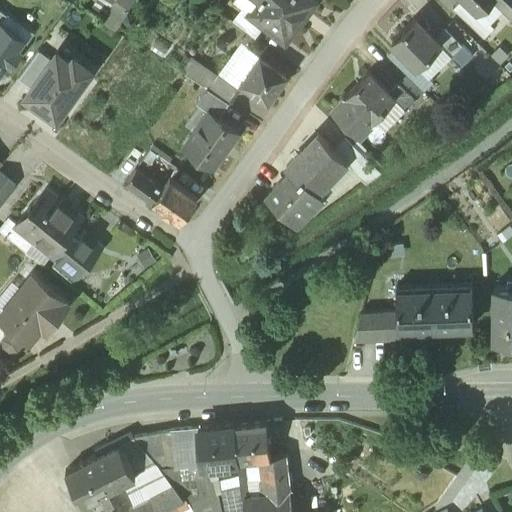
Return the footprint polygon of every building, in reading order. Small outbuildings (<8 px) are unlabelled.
[(116,0),(103,23),(116,31),(135,0),(116,0)] [(232,0),(242,8),(250,14),(260,0),(232,0)] [(313,3),(308,0),(260,0),(250,14),(249,15),(263,26),(283,41),(313,3)] [(476,15),(461,0),(460,0),(452,9),(483,39),(493,29),(489,25),(477,14),(476,15)] [(461,0),(476,15),(477,14),(489,25),(505,9),(495,0),(461,0)] [(511,0),(495,0),(505,9),(511,16),(511,0)] [(250,14),(242,8),(232,21),(256,36),(263,26),(249,15),(250,14)] [(433,39),(414,19),(391,42),(417,68),(438,46),(440,45),(433,39)] [(0,72),(23,40),(0,24),(0,72)] [(481,62),(444,28),(433,39),(440,45),(438,46),(451,58),(469,74),(481,62)] [(150,49),(149,50),(164,61),(170,51),(155,41),(150,49)] [(429,80),(451,58),(438,46),(417,68),(429,80)] [(246,47),(223,79),(238,89),(242,84),(241,83),(259,57),(246,47)] [(31,89),(52,61),(38,51),(18,79),(31,89)] [(26,95),(56,117),(90,70),(73,58),(70,63),(57,53),(52,61),(31,89),(26,95)] [(259,57),(241,83),(242,84),(267,101),(285,75),(259,57)] [(206,89),(208,91),(218,76),(192,59),(182,74),(206,89)] [(367,73),(344,96),(370,122),(393,100),(394,99),(388,93),(367,73)] [(223,79),(218,76),(208,91),(228,103),(238,89),(223,79)] [(414,99),(398,83),(388,93),(394,99),(393,100),(403,110),(414,99)] [(208,91),(206,89),(195,104),(208,113),(209,112),(217,118),(228,103),(208,91)] [(370,122),(344,96),(332,107),(359,134),(370,122)] [(208,113),(183,147),(211,167),(236,132),(217,118),(209,112),(208,113)] [(317,134),(285,167),(288,170),(299,181),(302,178),(317,192),(345,163),(347,162),(332,148),(317,134)] [(381,173),(344,136),(332,148),(347,162),(345,163),(368,183),(381,173)] [(161,188),(135,169),(126,182),(152,201),(161,188)] [(299,181),(290,172),(268,195),(299,225),(324,199),(317,192),(302,178),(299,181)] [(0,206),(16,187),(0,173),(0,206)] [(161,188),(152,201),(179,221),(196,198),(169,178),(161,188)] [(79,218),(45,189),(16,224),(15,225),(34,240),(35,238),(52,251),(77,222),(79,218)] [(283,222),(268,208),(253,222),(268,237),(283,222)] [(16,224),(9,219),(0,229),(25,251),(34,240),(15,225),(16,224)] [(107,247),(77,222),(52,251),(82,276),(107,247)] [(0,311),(0,315),(12,325),(5,333),(6,339),(11,343),(17,343),(23,335),(30,340),(42,325),(46,329),(69,301),(32,272),(22,284),(0,311)] [(13,277),(0,292),(0,311),(22,284),(13,277)] [(471,284),(395,287),(395,311),(396,329),(397,329),(473,326),(471,284)] [(511,287),(493,287),(493,343),(511,343),(511,287)] [(395,311),(360,312),(353,339),(398,338),(397,329),(396,329),(395,311)] [(0,339),(5,333),(12,325),(0,315),(0,339)] [(265,421),(233,424),(237,463),(269,459),(265,421)] [(233,424),(198,428),(202,466),(207,466),(215,465),(237,463),(233,424)] [(133,436),(137,440),(159,468),(173,466),(174,470),(202,466),(198,428),(169,430),(133,436)] [(137,440),(120,448),(137,481),(98,501),(104,511),(195,511),(187,502),(159,468),(137,440)] [(120,448),(67,477),(84,509),(98,501),(137,481),(120,448)] [(269,459),(237,463),(238,472),(240,486),(242,511),(291,511),(286,458),(269,459)] [(218,478),(215,465),(207,466),(209,479),(212,478),(215,495),(217,494),(220,494),(220,490),(217,478),(218,478)] [(202,466),(174,470),(173,466),(159,468),(187,502),(216,496),(215,495),(212,478),(209,479),(207,466),(202,466)] [(242,511),(240,486),(220,490),(220,494),(224,511),(242,511)] [(216,496),(187,502),(195,511),(220,511),(217,494),(215,495),(216,496)]
